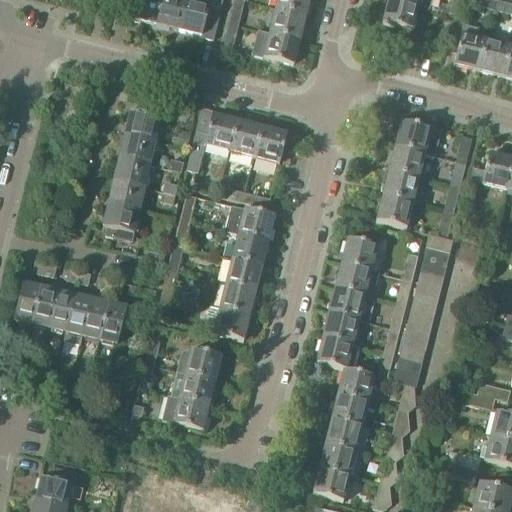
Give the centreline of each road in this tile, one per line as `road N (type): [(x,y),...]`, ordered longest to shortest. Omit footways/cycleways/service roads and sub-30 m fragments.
road 1 (residential): [(254,460),(331,142),(332,98)]
road 2 (residential): [(332,98),(303,111),(42,46)]
road 3 (residential): [(511,121),(368,86),(332,98)]
road 4 (residential): [(136,271),(0,238)]
road 5 (residential): [(0,219),(31,87)]
